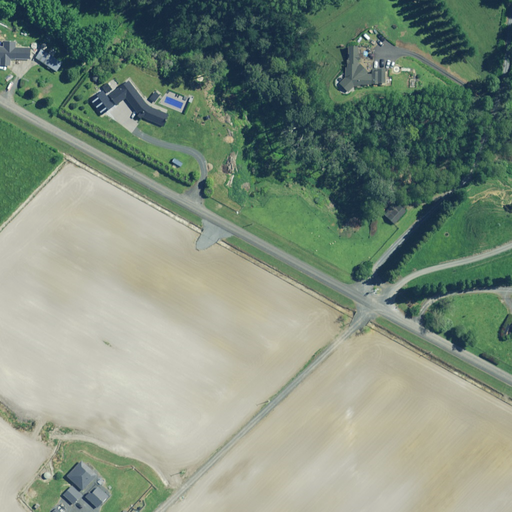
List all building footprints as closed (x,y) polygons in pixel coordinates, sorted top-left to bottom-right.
[(15,48),(15,42),(0,41),(0,58),(30,59),(30,48),(15,48)] [(368,74),(359,64),(359,47),(347,47),(347,67),(344,67),(344,77),(338,84),(348,92),(353,87),(359,87),(359,85),(371,85),(371,84),(386,84),(386,70),(372,70),(372,74),(368,74)] [(40,52),(36,49),(33,54),(37,56),(36,58),(57,72),(62,63),(41,50),(40,52)] [(143,117),(163,127),(169,115),(146,104),(128,81),(109,96),(115,105),(125,98),(137,115),(136,117),(142,120),(143,117)] [(112,89),(107,84),(103,87),(108,93),(112,89)] [(394,201),(383,212),(393,223),(405,212),(394,201)] [(86,465),(81,461),(67,476),(83,491),(98,475),(92,470),(94,468),(88,462),(86,465)] [(81,495),(72,486),(63,495),(73,504),(81,495)] [(108,496),(98,487),(92,493),(90,492),(85,497),(97,508),(108,496)] [(102,511),(112,502),(109,499),(99,509),(101,511),(102,511)]
